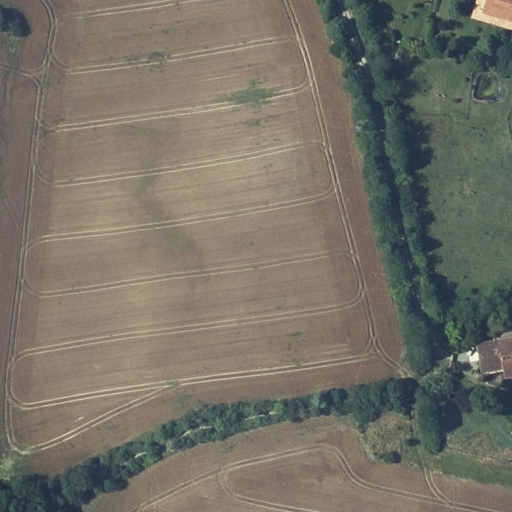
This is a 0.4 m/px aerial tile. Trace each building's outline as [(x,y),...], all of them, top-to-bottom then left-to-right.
[(511,0),(503,0),(502,3),(497,2),(494,13),(499,14),(499,17),(511,20),(511,0)] [(511,20),(499,17),(499,14),(494,13),(497,2),(494,1),(488,23),(511,29),(511,20)] [(511,341),(498,344),(500,352),(485,354),(489,375),(510,371),(511,381),(511,341)] [(500,352),(498,344),(484,346),(485,354),(500,352)] [(477,352),(469,353),(470,361),(478,360),(477,352)]
